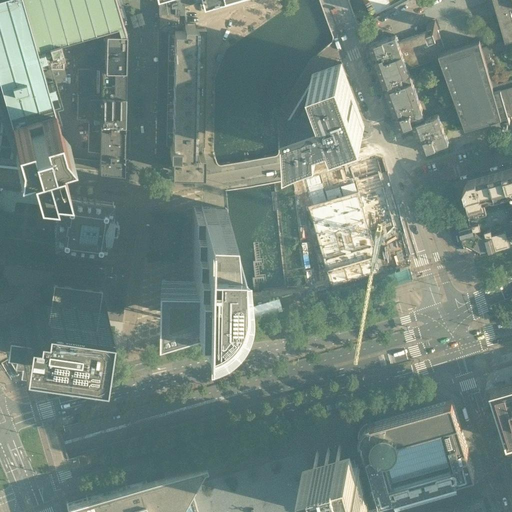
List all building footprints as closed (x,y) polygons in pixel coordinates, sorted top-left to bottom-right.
[(25,7),(22,0),(0,0),(0,163),(26,166),(30,167),(24,146),(11,150),(13,131),(9,117),(53,104),(51,96),(59,93),(54,78),(46,80),(42,68),(41,64),(25,7)] [(22,0),(25,7),(41,64),(63,66),(63,54),(59,40),(94,30),(125,30),(116,0),(22,0)] [(195,0),(156,0),(158,12),(174,12),(184,12),(184,3),(195,0)] [(511,0),(493,0),(497,11),(494,12),(495,14),(498,25),(501,24),(505,41),(511,38),(511,0)] [(184,28),(184,23),(184,16),(184,12),(174,12),(158,12),(158,28),(184,28)] [(438,27),(436,24),(435,19),(427,22),(430,30),(437,28),(438,27)] [(203,145),(204,87),(205,29),(194,29),(194,24),(184,23),(184,28),(158,28),(157,57),(158,57),(158,58),(156,158),(157,158),(157,162),(171,163),(171,171),(202,171),(202,152),(200,152),(200,145),(203,145)] [(430,30),(398,42),(405,63),(407,69),(408,69),(440,57),(438,54),(445,51),(443,47),(437,28),(430,30)] [(59,40),(63,54),(72,54),(72,66),(77,66),(89,67),(125,67),(125,30),(94,30),(59,40)] [(405,63),(398,42),(396,35),(369,44),(373,55),(376,54),(377,58),(378,62),(376,63),(379,72),(405,63)] [(508,123),(508,122),(509,121),(508,116),(511,114),(511,38),(505,41),(501,42),(481,47),(479,40),(468,44),(467,41),(461,43),(454,45),(455,48),(445,51),(438,54),(440,57),(466,128),(499,118),(501,124),(503,123),(503,125),(508,123)] [(72,54),(63,54),(63,66),(72,66),(72,54)] [(364,125),(341,62),(317,71),(312,73),(313,77),(287,120),(289,152),(364,125)] [(415,91),(408,69),(407,69),(405,63),(379,72),(383,82),(385,81),(388,89),(385,90),(389,100),(415,91)] [(124,93),(125,68),(125,67),(89,67),(77,66),(77,92),(124,93)] [(425,118),(415,91),(389,100),(394,113),(396,112),(398,117),(395,118),(399,128),(409,125),(408,124),(425,118)] [(124,121),(124,94),(124,93),(77,92),(76,117),(88,117),(88,121),(124,121)] [(11,150),(24,146),(30,167),(64,169),(65,168),(67,165),(68,164),(68,162),(69,161),(66,150),(61,135),(68,132),(57,120),(53,104),(9,117),(13,131),(11,150)] [(425,118),(408,124),(409,125),(412,124),(417,136),(419,135),(421,140),(418,141),(422,152),(448,142),(438,114),(425,118)] [(124,121),(88,121),(87,149),(99,151),(99,155),(123,155),(123,151),(123,150),(124,126),(124,121)] [(69,151),(66,150),(69,161),(68,162),(68,164),(67,165),(99,169),(99,167),(99,164),(99,159),(71,156),(69,151)] [(123,155),(99,155),(99,159),(99,164),(99,167),(123,170),(123,164),(123,155)] [(375,158),(304,179),(333,281),(381,267),(374,243),(388,237),(396,227),(388,198),(387,199),(375,158)] [(511,164),(467,178),(465,181),(465,183),(463,186),(466,199),(464,200),(463,202),(463,205),(464,206),(466,207),(471,223),(462,226),(460,226),(465,246),(467,245),(475,249),(475,251),(511,240),(511,164)] [(64,169),(30,167),(26,166),(26,167),(26,169),(27,170),(27,171),(29,173),(31,174),(33,176),(37,176),(40,177),(44,177),(48,176),(52,176),(55,175),(57,174),(61,172),(62,171),(63,170),(64,169)] [(0,186),(0,209),(12,211),(14,209),(15,202),(16,201),(33,203),(40,204),(49,205),(51,204),(55,201),(61,201),(62,195),(43,192),(41,192),(22,190),(22,189),(20,189),(2,187),(0,186)] [(62,195),(61,201),(60,207),(58,206),(57,211),(54,232),(56,233),(54,245),(106,252),(106,251),(108,239),(109,239),(112,215),(111,215),(113,203),(113,202),(62,195)] [(231,275),(229,239),(225,239),(224,239),(222,209),(197,209),(197,208),(196,208),(196,209),(188,208),(188,228),(187,229),(186,229),(186,230),(186,231),(186,232),(187,233),(188,233),(187,274),(181,274),(148,273),(148,328),(181,318),(194,314),(194,322),(196,322),(199,321),(201,320),(204,319),(207,317),(209,316),(212,314),(214,312),(217,310),(219,308),(221,306),(223,303),(224,300),(225,299),(226,297),(227,295),(228,292),(229,290),(230,289),(230,287),(231,284),(231,281),(231,278),(231,276),(231,275)] [(100,281),(51,274),(48,295),(41,293),(39,302),(33,301),(32,308),(23,307),(21,322),(20,322),(7,320),(6,320),(5,320),(5,322),(3,335),(2,337),(3,337),(3,338),(5,338),(11,339),(10,346),(17,347),(16,355),(32,357),(33,358),(47,360),(49,360),(64,362),(67,347),(80,349),(82,349),(98,351),(100,336),(104,303),(97,302),(100,281)] [(0,436),(4,435),(9,426),(37,418),(51,413),(57,417),(62,416),(64,425),(91,417),(137,404),(135,397),(131,383),(127,368),(120,370),(118,370),(117,365),(0,399),(0,436)] [(511,385),(491,391),(508,444),(511,442),(511,385)] [(467,447),(463,432),(454,404),(452,399),(371,423),(370,421),(368,421),(369,424),(367,425),(366,426),(365,427),(364,428),(363,430),(362,432),(362,433),(362,435),(362,437),(359,438),(359,440),(361,439),(368,462),(379,500),(475,472),(473,464),(467,447)] [(379,500),(368,462),(358,465),(352,443),(305,456),(311,478),(309,479),(314,495),(315,494),(320,511),(343,511),(358,508),(357,506),(369,503),(379,500)] [(200,511),(195,495),(207,474),(209,470),(212,470),(210,465),(69,502),(71,511),(200,511)] [(487,511),(483,496),(454,504),(444,507),(445,507),(447,511),(487,511)]
